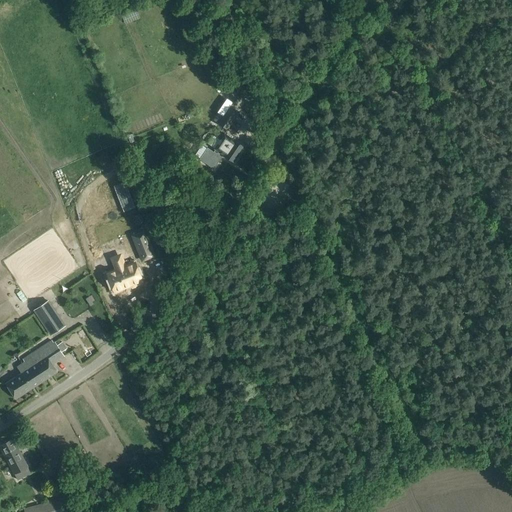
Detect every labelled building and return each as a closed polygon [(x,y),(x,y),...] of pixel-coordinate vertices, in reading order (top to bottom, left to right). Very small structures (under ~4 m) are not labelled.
[(211,104),(200,109),(208,124),(218,118),(211,104)] [(231,107),(219,123),(227,129),(238,112),(231,107)] [(192,111),(178,117),(181,123),(195,116),(192,111)] [(234,140),(224,133),(214,148),(233,161),(244,146),(235,140),(234,140)] [(212,152),(204,162),(214,169),(221,158),(212,152)] [(186,165),(178,173),(196,190),(203,182),(186,165)] [(126,185),(115,190),(124,211),(135,207),(126,185)] [(160,195),(168,211),(179,205),(187,221),(200,215),(189,194),(177,200),(172,189),(160,195)] [(143,229),(132,233),(141,257),(152,253),(143,229)] [(109,273),(116,290),(132,283),(134,286),(145,281),(137,262),(126,267),(124,261),(115,265),(117,270),(109,273)] [(51,334),(64,325),(48,300),(34,309),(51,334)] [(64,356),(60,350),(54,342),(17,366),(22,373),(6,383),(16,398),(57,371),(52,364),(64,356)] [(0,445),(0,446),(4,454),(18,479),(31,472),(13,438),(0,445)] [(67,497),(24,509),(25,511),(56,511),(71,508),(67,497)]
